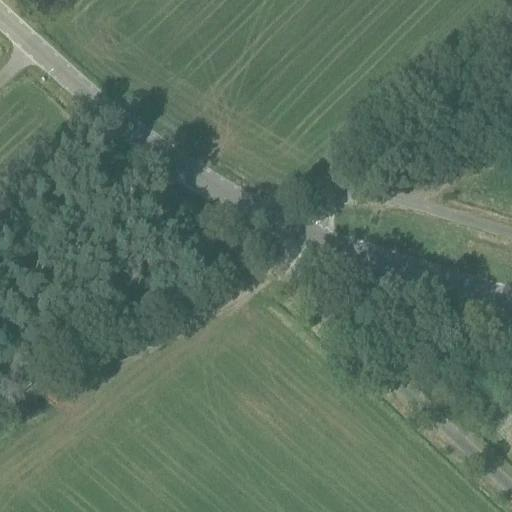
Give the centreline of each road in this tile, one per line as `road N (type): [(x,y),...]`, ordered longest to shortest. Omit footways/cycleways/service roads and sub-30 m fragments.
road 1 (unclassified): [(511,493),(289,307),(286,276),(298,229)]
road 2 (tertiary): [(298,229),(172,164),(0,16)]
road 3 (unclassified): [(511,237),(365,196),(338,196),(298,229)]
road 4 (tertiary): [(511,298),(298,229)]
